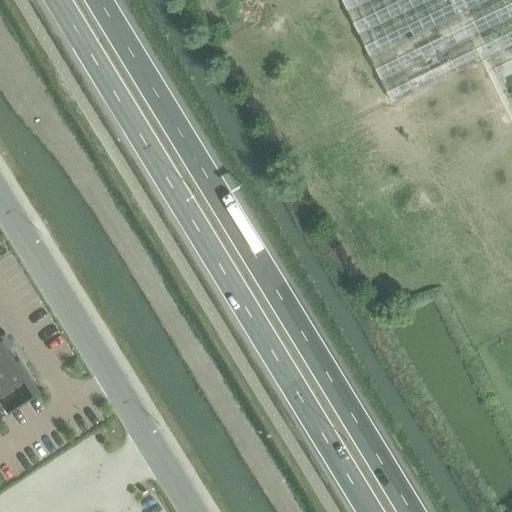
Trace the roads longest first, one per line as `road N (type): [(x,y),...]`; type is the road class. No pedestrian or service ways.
road 1 (trunk): [(51,0),(368,511)]
road 2 (trunk): [(412,511),(99,0)]
road 3 (unclassified): [(0,200),(194,511)]
